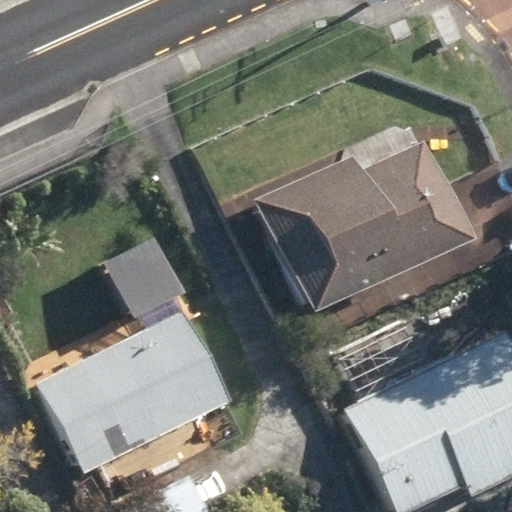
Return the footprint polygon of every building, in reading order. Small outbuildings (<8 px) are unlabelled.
[(245,199),(293,305),(455,232),(412,138),(351,166),(346,154),(245,199)] [(171,310),(160,288),(169,285),(146,236),(95,262),(118,310),(126,305),(136,328),(24,382),(67,469),(217,396),(174,309),(171,310)] [(0,279),(0,302),(7,317),(33,304),(18,271),(0,279)] [(511,358),(500,331),(339,407),(388,509),(457,478),(462,490),(511,466),(511,358)] [(103,511),(190,511),(196,509),(179,473),(103,511)]
